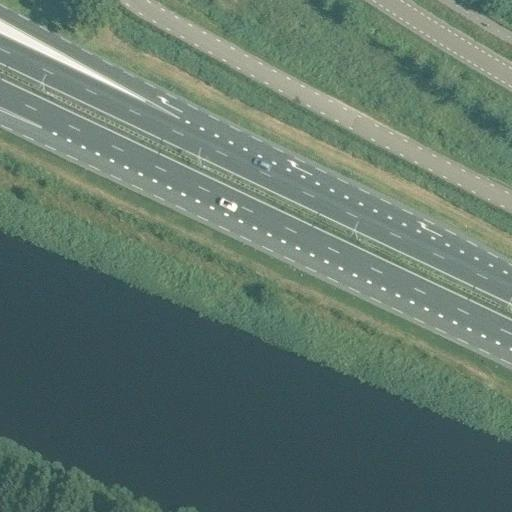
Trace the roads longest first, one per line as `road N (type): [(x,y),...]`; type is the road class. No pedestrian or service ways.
road 1 (trunk): [(51,119),(511,334)]
road 2 (unclassified): [(132,0),(511,202)]
road 3 (trunk): [(511,290),(178,132)]
road 4 (trunk): [(178,132),(107,73),(0,13)]
road 5 (trunk): [(178,132),(0,49)]
road 6 (tertiary): [(511,78),(386,0)]
